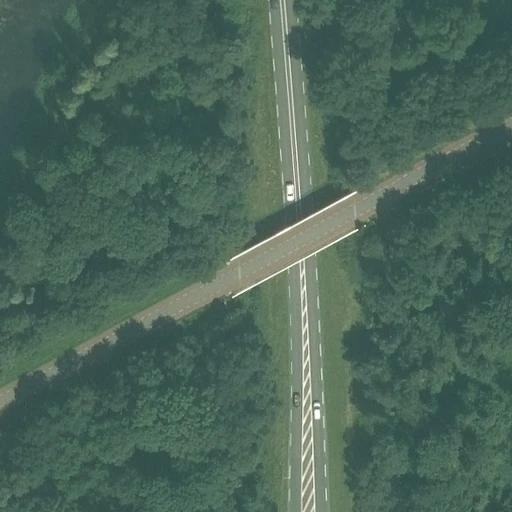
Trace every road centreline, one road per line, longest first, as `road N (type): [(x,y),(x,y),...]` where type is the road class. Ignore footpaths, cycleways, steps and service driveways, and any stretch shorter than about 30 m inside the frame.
road 1 (tertiary): [(0,414),(511,136)]
road 2 (primary): [(306,511),(278,0)]
